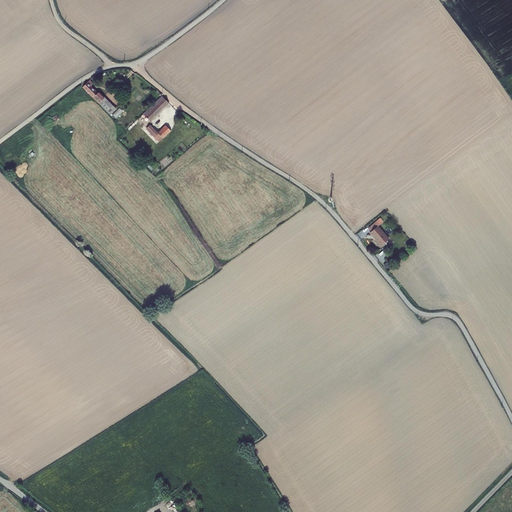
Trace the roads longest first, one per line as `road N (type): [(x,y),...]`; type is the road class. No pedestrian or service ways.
road 1 (track): [(136,63),(182,107),(325,204),(410,307),(454,317),(511,418)]
road 2 (unclassified): [(0,141),(72,85),(141,61),(222,0)]
